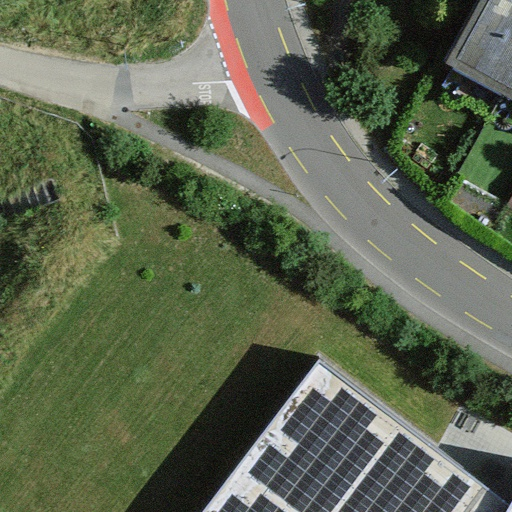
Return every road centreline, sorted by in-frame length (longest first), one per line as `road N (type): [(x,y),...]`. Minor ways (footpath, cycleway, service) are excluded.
road 1 (residential): [(511,315),(409,250),(347,191),(273,79)]
road 2 (residential): [(273,79),(92,89),(0,66)]
